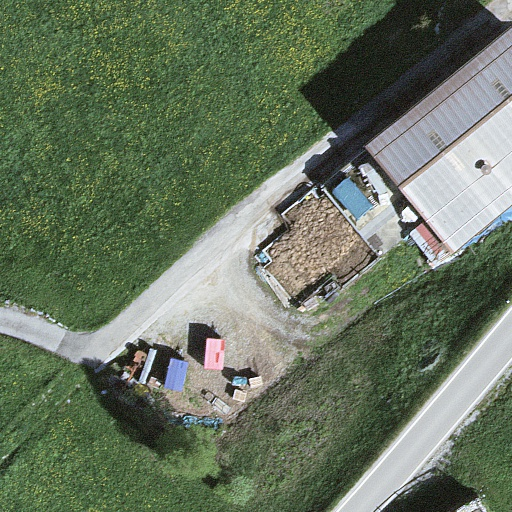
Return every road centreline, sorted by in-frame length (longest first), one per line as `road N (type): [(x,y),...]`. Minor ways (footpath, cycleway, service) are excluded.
road 1 (residential): [(0,320),(94,345),(129,332),(211,250),(508,0)]
road 2 (unclassified): [(361,511),(511,334)]
